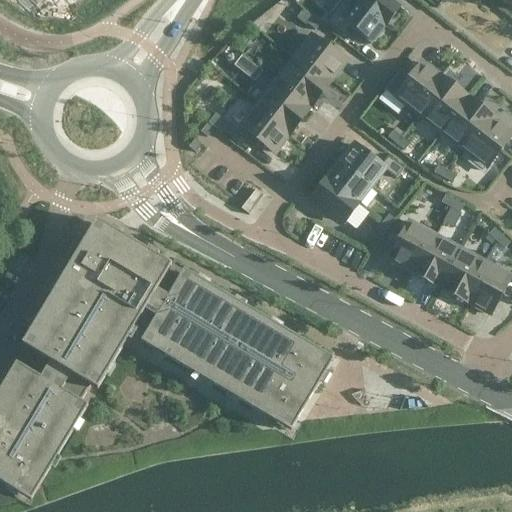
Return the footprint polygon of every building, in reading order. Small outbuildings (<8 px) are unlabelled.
[(342,0),(324,23),(344,38),(352,29),(372,44),(386,25),(353,0),(342,0)] [(353,0),(386,25),(401,6),(392,0),(353,0)] [(312,18),(307,24),(315,31),(320,24),(312,17),(312,18)] [(313,34),(290,63),(307,77),(315,67),(333,81),(347,62),(313,34)] [(242,57),(235,67),(241,71),(248,61),(242,57)] [(400,69),(384,90),(392,97),(391,98),(422,122),(437,102),(427,94),(441,76),(421,60),(409,76),(400,69)] [(290,63),(276,81),(311,109),(333,81),(315,67),(307,77),(290,63)] [(437,102),(422,122),(439,135),(469,97),(444,78),(441,76),(427,94),(437,102)] [(272,122),(289,136),(311,109),(276,81),(264,96),(281,110),(272,122)] [(241,126),(276,153),(289,136),(272,122),(281,110),(264,96),(241,126)] [(469,97),(439,135),(456,148),(471,129),(482,137),(496,118),(469,97)] [(471,129),(456,148),(464,154),(461,158),(484,176),(489,170),(488,169),(511,138),(511,130),(496,118),(482,137),(471,129)] [(207,124),(200,132),(207,138),(214,129),(207,124)] [(228,125),(222,132),(231,139),(236,132),(228,125)] [(393,131),(387,138),(396,145),(401,138),(393,131)] [(401,138),(396,145),(404,151),(409,144),(401,138)] [(195,139),(188,148),(195,153),(202,144),(195,139)] [(353,142),(338,162),(373,189),(386,172),(396,179),(404,169),(388,156),(381,165),(353,142)] [(338,162),(324,179),(360,206),(373,189),(338,162)] [(437,166),(433,173),(443,178),(447,171),(437,166)] [(447,171),(443,178),(452,183),(456,176),(447,171)] [(310,198),(345,225),(360,206),(324,179),(310,198)] [(241,209),(249,215),(264,196),(256,190),(241,209)] [(445,196),(441,203),(450,208),(454,201),(445,196)] [(454,201),(450,208),(459,213),(463,206),(454,201)] [(388,215),(382,223),(389,229),(395,220),(388,215)] [(408,219),(385,261),(407,273),(419,252),(431,258),(442,237),(408,219)] [(16,364),(0,390),(0,483),(6,487),(8,488),(31,502),(87,406),(80,402),(89,386),(97,390),(132,331),(140,336),(137,341),(291,432),(297,421),(333,360),(184,271),(179,279),(168,272),(171,266),(96,222),(78,251),(57,287),(22,346),(30,351),(20,367),(16,364)] [(382,223),(375,232),(382,237),(389,229),(382,223)] [(494,229),(488,235),(496,242),(502,236),(494,229)] [(502,236),(496,242),(504,249),(509,243),(502,236)] [(419,252),(407,273),(438,290),(461,247),(442,237),(431,258),(419,252)] [(461,247),(438,290),(461,302),(468,306),(480,285),(469,279),(480,258),(461,247)] [(480,285),(468,306),(490,318),(511,278),(511,275),(480,258),(469,279),(480,285)]
